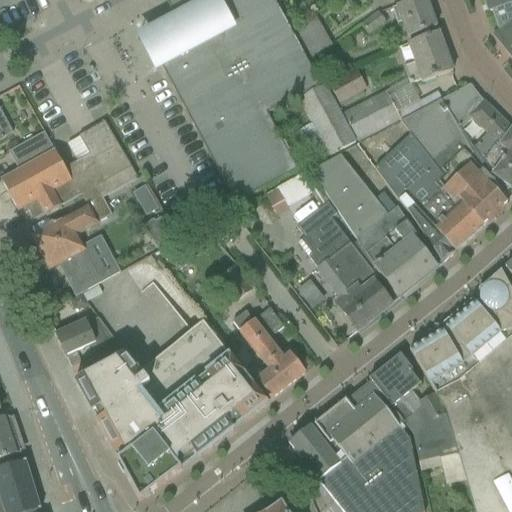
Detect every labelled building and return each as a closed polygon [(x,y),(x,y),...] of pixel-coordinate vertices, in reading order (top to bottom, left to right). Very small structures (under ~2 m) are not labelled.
[(156,59),(235,206),(298,173),(268,116),(321,88),(273,0),(163,0),(178,25),(147,42),(150,46),(148,47),(155,59),(156,59)] [(402,23),(408,40),(437,29),(425,0),(420,0),(392,11),(398,25),(402,23)] [(492,13),(499,34),(511,23),(511,0),(483,0),(488,13),(492,13)] [(362,28),(370,37),(386,25),(379,16),(362,28)] [(295,32),(311,59),(332,47),(316,20),(295,32)] [(511,56),(511,23),(499,34),(496,36),(511,56)] [(403,68),(410,86),(423,82),(423,83),(453,73),(438,34),(410,44),(416,64),(403,68)] [(331,86),(342,109),(365,97),(362,93),(367,90),(358,73),(331,86)] [(492,177),(511,189),(511,187),(511,130),(484,103),(469,86),(440,102),(462,132),(471,121),(497,145),(484,163),(493,175),(492,177)] [(296,133),(313,165),(331,156),(332,157),(356,144),(325,89),(301,102),(313,124),(296,133)] [(343,115),(358,144),(400,123),(385,94),(343,115)] [(484,227),(485,227),(507,206),(500,199),(510,190),(511,189),(492,177),(493,175),(484,163),(483,164),(462,132),(440,102),(401,124),(439,173),(444,178),(437,184),(443,190),(442,192),(456,206),(461,202),(484,227)] [(0,111),(0,141),(13,135),(0,111)] [(96,189),(128,171),(130,170),(104,124),(79,138),(90,156),(65,170),(54,151),(19,171),(0,182),(18,214),(26,209),(32,222),(43,216),(44,218),(96,189)] [(10,154),(19,171),(54,151),(44,135),(10,154)] [(463,247),(485,227),(484,227),(461,202),(456,206),(442,192),(443,190),(437,184),(444,178),(439,173),(411,137),(387,159),(412,190),(423,202),(434,215),(440,223),(447,231),(463,247)] [(340,158),(311,173),(356,242),(359,244),(358,245),(399,301),(437,271),(414,240),(416,237),(397,210),(388,217),(340,158)] [(442,266),(463,247),(447,231),(440,223),(434,215),(423,202),(412,190),(387,159),(374,171),(395,200),(399,204),(405,199),(414,209),(408,213),(422,235),(421,236),(442,266)] [(96,189),(102,199),(117,191),(134,182),(128,171),(96,189)] [(273,190),(284,210),(312,196),(301,176),(273,190)] [(84,286),(88,292),(102,285),(75,236),(111,217),(102,199),(45,230),(45,231),(33,238),(43,257),(45,256),(51,268),(50,271),(51,272),(52,268),(60,264),(75,291),(84,286)] [(322,209),(297,229),(306,240),(298,245),(309,258),(341,301),(336,306),(358,333),(399,301),(358,245),(353,248),(331,220),(337,216),(328,205),(322,209)] [(152,242),(156,249),(174,239),(162,219),(155,222),(154,221),(141,228),(149,244),(152,242)] [(221,280),(237,303),(250,293),(234,271),(221,280)] [(440,333),(409,352),(420,369),(430,386),(435,395),(445,411),(445,412),(459,460),(465,482),(474,511),(511,511),(511,293),(501,273),(478,292),(481,293),(480,297),(480,300),(480,303),(475,304),(451,324),(447,327),(440,327),(439,328),(439,332),(440,333)] [(81,297),(70,303),(71,306),(74,312),(83,311),(86,308),(88,306),(81,297)] [(305,375),(290,356),(284,361),(271,346),(268,341),(283,329),(269,311),(253,322),(246,313),(233,323),(240,332),(239,333),(256,356),(269,373),(257,382),(271,401),(305,375)] [(91,347),(101,368),(125,356),(98,319),(55,336),(66,358),(91,347)] [(117,465),(140,506),(181,473),(181,472),(197,460),(233,431),(243,423),(243,424),(266,405),(203,324),(140,374),(126,356),(74,385),(91,415),(98,423),(96,425),(114,458),(119,464),(117,465)] [(365,388),(394,423),(399,429),(404,425),(413,437),(421,473),(425,472),(424,470),(459,460),(445,412),(445,411),(435,395),(420,403),(412,393),(420,387),(410,374),(412,372),(400,357),(369,381),(371,383),(365,388)] [(423,511),(410,443),(365,388),(346,403),(345,402),(311,429),(310,428),(288,445),(303,463),(299,466),(323,495),(326,492),(341,511),(423,511)] [(0,461),(20,455),(12,430),(14,429),(10,415),(0,418),(0,461)] [(0,498),(33,489),(25,465),(26,464),(26,463),(25,463),(0,470),(0,498)] [(33,489),(0,498),(0,511),(39,511),(40,511),(41,511),(40,511),(33,489)]
